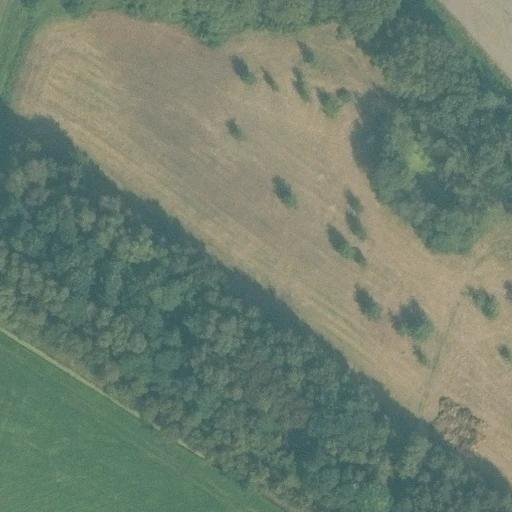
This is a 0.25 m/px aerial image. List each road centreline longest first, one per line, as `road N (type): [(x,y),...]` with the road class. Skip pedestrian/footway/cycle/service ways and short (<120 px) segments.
road 1 (track): [(397,511),(465,300),(511,228)]
road 2 (track): [(511,100),(417,0)]
